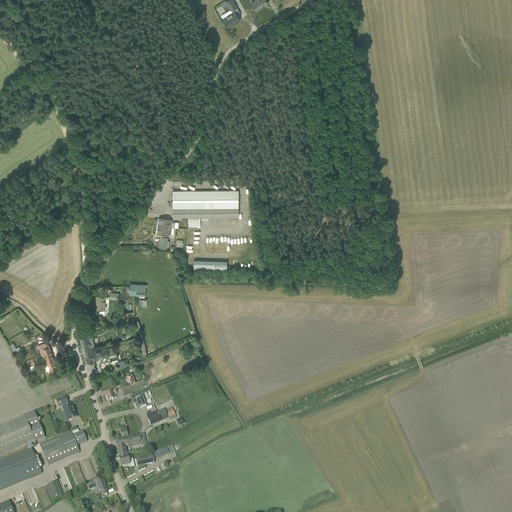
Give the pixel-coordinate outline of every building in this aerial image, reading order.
[(236,7),(232,0),(228,0),(226,2),(231,10),(236,7)] [(255,0),(251,3),(256,10),(267,3),(265,0),(255,0)] [(240,20),(235,12),(223,19),(228,27),(240,20)] [(172,191),(173,219),(182,219),(182,218),(238,217),(238,191),(172,191)] [(158,223),(157,233),(161,234),(162,234),(167,235),(167,234),(170,234),(171,228),(174,228),(178,228),(179,223),(175,222),(172,222),(172,221),(169,220),(169,219),(158,218),(158,223)] [(159,248),(166,249),(167,237),(160,237),(159,248)] [(228,271),(228,261),(195,260),(194,269),(228,271)] [(129,295),(144,296),(145,285),(130,283),(129,295)] [(96,296),(95,309),(105,310),(106,296),(96,296)] [(79,338),(85,362),(114,355),(112,347),(107,349),(106,348),(92,352),(88,335),(79,338)] [(38,346),(45,367),(47,366),(50,372),(57,370),(49,346),(47,342),(38,346)] [(127,374),(131,384),(135,382),(131,373),(127,374)] [(113,395),(116,393),(115,390),(105,394),(108,401),(114,399),(113,395)] [(142,395),(135,398),(137,404),(145,401),(142,395)] [(65,397),(56,401),(59,407),(62,406),(63,408),(62,408),(67,421),(72,419),(76,417),(71,404),(67,406),(67,404),(68,403),(65,397)] [(146,415),(150,426),(168,419),(175,415),(173,410),(166,413),(163,409),(157,412),(156,411),(146,415)] [(34,441),(44,437),(34,412),(0,425),(0,455),(27,445),(29,449),(31,448),(35,447),(36,445),(34,441)] [(175,420),(178,426),(184,424),(181,418),(175,420)] [(39,445),(48,466),(79,453),(76,446),(86,442),(82,431),(72,436),(71,432),(39,445)] [(126,448),(147,444),(145,438),(140,439),(139,435),(115,440),(119,459),(121,467),(129,465),(126,448)] [(263,450),(268,441),(259,436),(253,445),(263,450)] [(153,453),(155,460),(172,453),(170,446),(153,453)] [(0,490),(41,474),(31,448),(29,449),(0,461),(0,490)] [(220,448),(215,451),(220,463),(225,460),(220,448)] [(212,453),(207,456),(221,482),(226,479),(212,453)] [(136,460),(137,466),(154,463),(153,456),(136,460)] [(228,465),(226,466),(229,471),(228,471),(231,476),(240,470),(236,464),(230,468),(228,465)] [(93,481),(93,482),(84,486),(87,491),(96,488),(98,494),(101,493),(102,496),(104,496),(103,495),(107,494),(106,490),(104,485),(105,485),(103,480),(99,481),(98,479),(93,481)] [(46,486),(52,500),(63,495),(57,481),(46,486)] [(0,505),(0,511),(16,511),(12,501),(0,505)]
